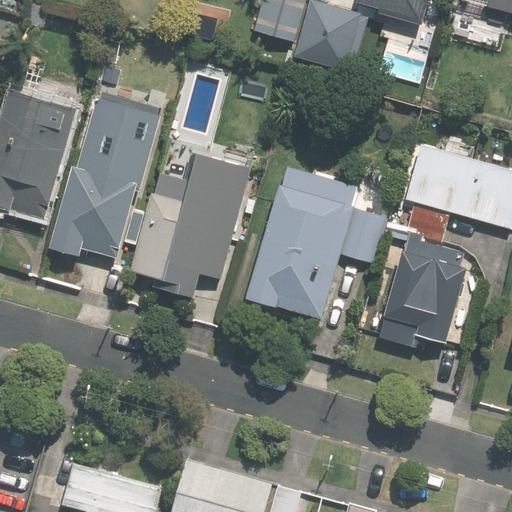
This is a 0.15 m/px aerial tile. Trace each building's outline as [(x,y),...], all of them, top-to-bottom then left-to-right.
[(303,0),(263,0),(254,34),(292,44),(303,0)] [(511,0),(483,0),(481,8),(511,17),(511,0)] [(317,4),(309,2),(293,61),(343,74),(345,66),(353,67),(366,17),(357,15),(358,12),(317,1),(317,4)] [(50,8),(33,3),(26,26),(43,30),(50,8)] [(0,115),(0,209),(45,221),(79,97),(10,78),(0,115)] [(85,262),(87,252),(118,261),(159,111),(96,94),(75,171),(68,169),(45,251),(85,262)] [(511,227),(511,171),(418,145),(403,201),(511,231),(511,227)] [(220,280),(248,169),(190,154),(183,182),(157,175),(151,197),(147,196),(125,285),(188,301),(195,274),(220,280)] [(242,301),(317,323),(337,256),(351,209),(356,190),(284,169),(279,189),(275,188),(242,301)] [(371,266),(385,219),(351,209),(337,256),(371,266)] [(448,221),(410,211),(405,231),(442,241),(448,221)] [(413,337),(442,345),(462,271),(460,271),(464,254),(420,242),(420,239),(404,235),(381,320),(416,329),(413,337)] [(60,503),(92,511),(91,511),(158,511),(165,485),(71,460),(60,503)] [(263,511),(271,484),(185,460),(170,511),(263,511)] [(296,511),(302,493),(278,486),(270,511),(296,511)] [(376,511),(377,510),(350,502),(349,505),(346,511),(376,511)]
